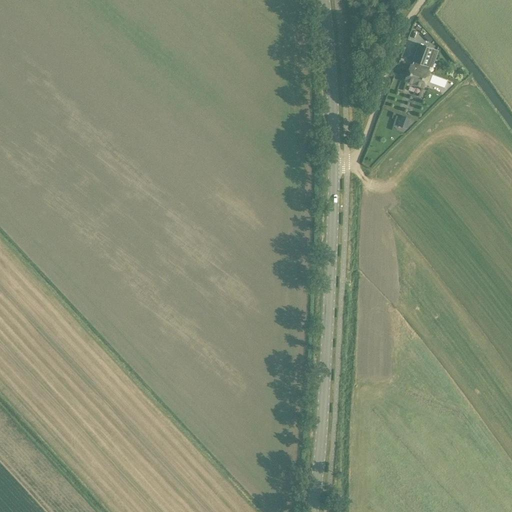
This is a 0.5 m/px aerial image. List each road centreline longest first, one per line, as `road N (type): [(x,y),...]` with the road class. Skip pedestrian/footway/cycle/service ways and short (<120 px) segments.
road 1 (tertiary): [(312,511),(333,165)]
road 2 (unclassified): [(333,165),(359,153),(422,0)]
road 3 (tertiary): [(333,165),(323,0)]
